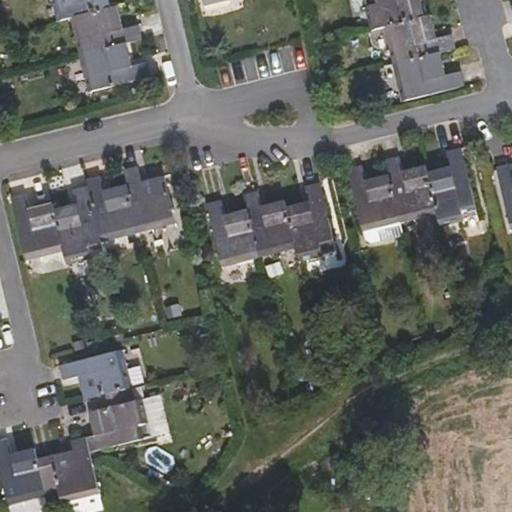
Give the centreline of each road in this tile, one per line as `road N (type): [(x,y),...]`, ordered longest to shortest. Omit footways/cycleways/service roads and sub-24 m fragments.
road 1 (residential): [(189,120),(227,155),(495,101),(473,4)]
road 2 (residential): [(0,167),(189,120)]
road 3 (residential): [(0,262),(18,344),(13,397)]
road 4 (residential): [(189,120),(159,0)]
